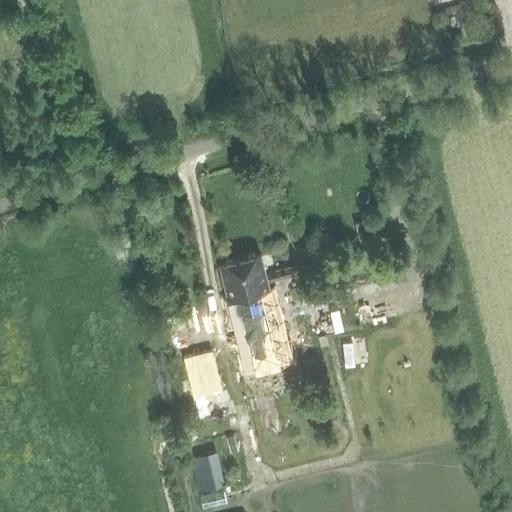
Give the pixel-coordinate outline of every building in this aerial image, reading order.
[(36,0),(17,0),(21,11),(39,6),(36,0)] [(240,371),(293,359),(276,284),(268,286),(260,252),(219,262),(227,295),(222,296),(240,371)] [(277,280),(294,275),(292,266),(275,270),(277,280)] [(345,365),(368,361),(365,337),(341,340),(345,365)] [(224,390),(213,348),(186,355),(197,397),(224,390)] [(189,454),(198,489),(224,482),(216,448),(189,454)]
